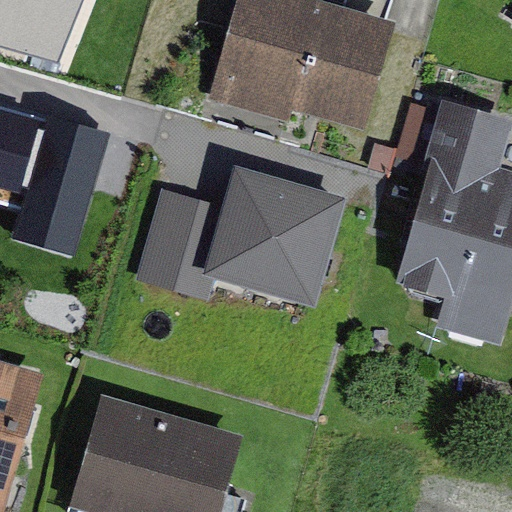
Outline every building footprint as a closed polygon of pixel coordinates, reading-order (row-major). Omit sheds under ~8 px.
[(374,12),(326,0),(247,0),(222,94),(344,126),(374,12)] [(402,149),(431,155),(443,90),(413,85),(402,149)] [(511,302),(511,118),(450,103),(401,298),(507,324),(511,302)] [(350,191),(237,159),(207,269),(319,300),(350,191)] [(37,364),(0,355),(0,481),(8,483),(37,364)] [(212,511),(234,419),(112,392),(87,502),(129,511),(212,511)]
